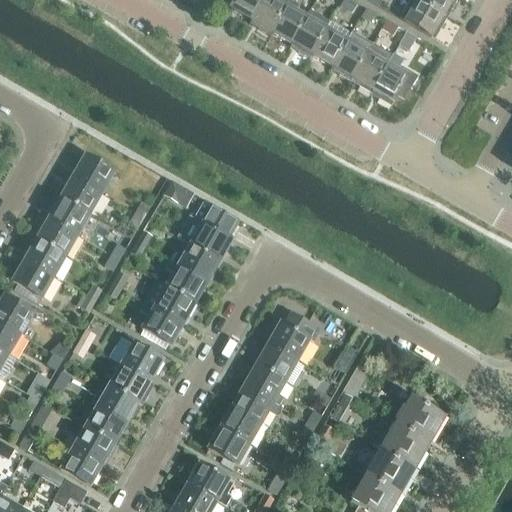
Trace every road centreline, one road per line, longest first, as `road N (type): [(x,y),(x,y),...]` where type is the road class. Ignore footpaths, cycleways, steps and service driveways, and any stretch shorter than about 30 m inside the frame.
road 1 (residential): [(125,511),(272,258),(505,392)]
road 2 (residential): [(413,167),(125,0)]
road 3 (residential): [(509,0),(413,167)]
road 4 (residential): [(0,221),(50,133),(0,104)]
road 5 (residential): [(438,511),(505,392)]
